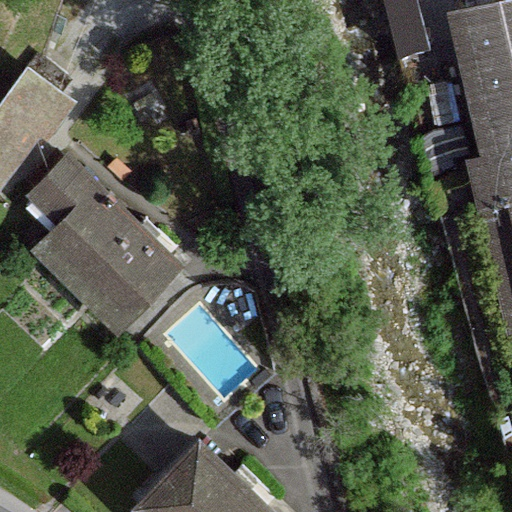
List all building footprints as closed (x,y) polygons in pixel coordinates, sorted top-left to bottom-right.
[(386,0),(399,49),(432,40),(421,0),(386,0)] [(511,0),(449,0),(447,0),(511,290),(511,0)] [(0,189),(70,95),(25,63),(0,96),(0,189)] [(117,329),(180,261),(149,233),(162,219),(73,138),(22,193),(51,219),(26,247),(117,329)] [(135,511),(281,511),(199,434),(130,507),(135,511)]
